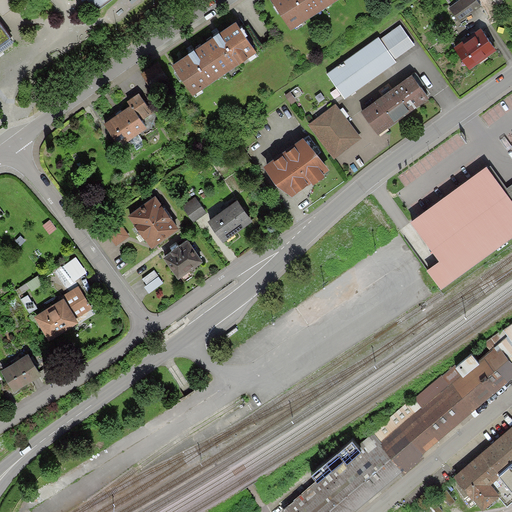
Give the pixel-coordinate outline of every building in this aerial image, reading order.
[(274,0),(288,22),(317,4),(322,5),(324,0),(323,0),(274,0)] [(479,1),(477,0),(454,0),(449,4),(457,16),(479,1)] [(225,64),(256,43),(236,16),(220,28),(219,26),(212,31),(213,32),(195,45),(193,43),(186,48),(188,50),(173,61),(192,88),(218,69),(225,69),(225,64)] [(0,46),(12,37),(0,20),(0,46)] [(401,25),(382,38),(392,53),(411,39),(401,25)] [(495,46),(480,25),(454,43),(468,64),(495,46)] [(395,57),(392,53),(382,38),(378,33),(325,69),(342,94),(395,57)] [(156,59),(142,69),(152,82),(165,72),(156,59)] [(426,91),(410,70),(360,108),(376,129),(426,91)] [(128,98),(131,101),(139,114),(151,106),(140,90),(128,98)] [(172,113),(163,100),(154,106),(163,119),(172,113)] [(145,123),(139,114),(131,101),(104,119),(115,137),(132,126),(134,130),(145,123)] [(358,132),(334,102),(309,122),(332,152),(358,132)] [(313,153),(316,151),(321,148),(308,130),(300,136),(313,153)] [(313,153),(300,136),(265,161),(278,179),(281,176),(291,189),(310,175),(312,177),(323,170),(320,166),(325,163),(316,151),(313,153)] [(428,260),(441,279),(511,228),(511,183),(506,187),(486,160),(409,215),(437,254),(428,260)] [(155,191),(129,209),(144,230),(143,231),(151,242),(177,223),(155,191)] [(204,209),(195,195),(182,204),(191,217),(204,209)] [(221,233),(248,215),(235,197),(209,215),(221,233)] [(263,223),(255,212),(250,216),(258,227),(263,223)] [(115,214),(101,224),(115,242),(128,231),(115,214)] [(55,224),(49,216),(42,221),(48,230),(55,224)] [(201,256),(186,235),(178,241),(177,240),(162,251),(177,272),(201,256)] [(78,254),(65,263),(75,279),(89,270),(78,254)] [(161,278),(152,266),(141,274),(145,279),(142,281),(147,288),(161,278)] [(42,278),(36,270),(25,277),(31,285),(42,278)] [(77,286),(63,295),(71,308),(85,299),(77,286)] [(75,315),(71,308),(63,295),(36,312),(49,331),(75,315)] [(347,511),(402,468),(511,371),(511,316),(483,337),(490,345),(477,357),(469,348),(370,431),(353,443),(347,434),(296,478),(304,486),(283,504),(289,511),(347,511)] [(239,331),(236,325),(225,332),(228,338),(239,331)] [(27,349),(1,365),(13,384),(39,368),(27,349)] [(511,421),(476,452),(493,472),(487,477),(497,489),(506,499),(511,493),(511,421)] [(454,471),(458,475),(477,497),(481,502),(487,497),(492,502),(498,497),(493,491),(497,489),(487,477),(493,472),(476,452),(454,471)] [(470,502),(477,497),(458,475),(451,480),(470,502)] [(445,485),(440,489),(449,501),(454,498),(445,485)] [(432,494),(409,511),(435,511),(442,506),(432,494)]
